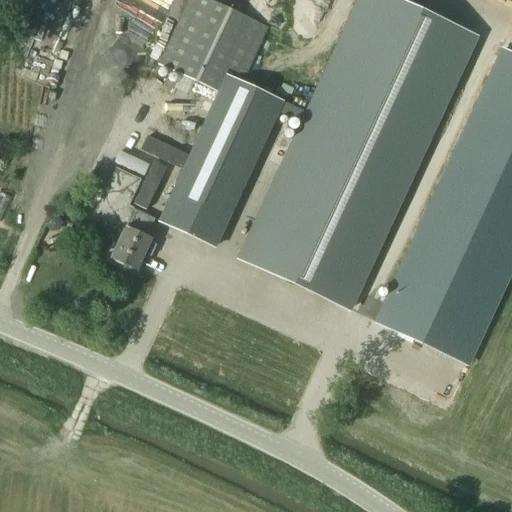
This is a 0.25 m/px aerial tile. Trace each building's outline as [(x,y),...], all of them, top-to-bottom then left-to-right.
[(206,0),(187,0),(156,66),(193,83),(215,93),(224,73),(244,81),(268,29),(206,0)] [(218,95),(159,223),(214,248),(277,112),(302,124),(239,260),(348,311),(474,38),(391,0),(359,0),(306,115),(242,85),(226,78),(218,95)] [(511,55),(502,51),(376,324),(467,366),(511,268),(511,55)] [(116,169),(110,182),(94,215),(124,230),(125,228),(127,230),(135,212),(136,210),(133,208),(132,208),(128,206),(134,194),(140,181),(116,169)] [(124,230),(110,259),(136,271),(144,255),(150,258),(156,246),(150,243),(151,241),(145,238),(153,221),(135,212),(127,230),(125,228),(124,230)]
